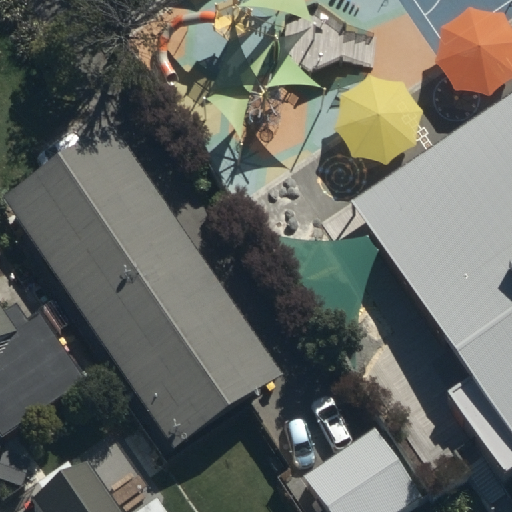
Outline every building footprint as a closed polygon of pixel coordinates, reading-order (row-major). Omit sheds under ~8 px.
[(511,95),(343,210),(511,458),(511,95)] [(102,132),(0,202),(0,217),(163,456),(272,382),(102,132)] [(457,380),(366,246),(290,298),(327,352),(334,348),(388,428),(457,380)] [(0,440),(79,388),(31,316),(20,323),(14,313),(0,322),(0,321),(0,440)] [(383,511),(408,496),(371,440),(299,487),(315,511),(383,511)] [(110,511),(81,471),(69,479),(62,469),(23,494),(34,511),(110,511)]
